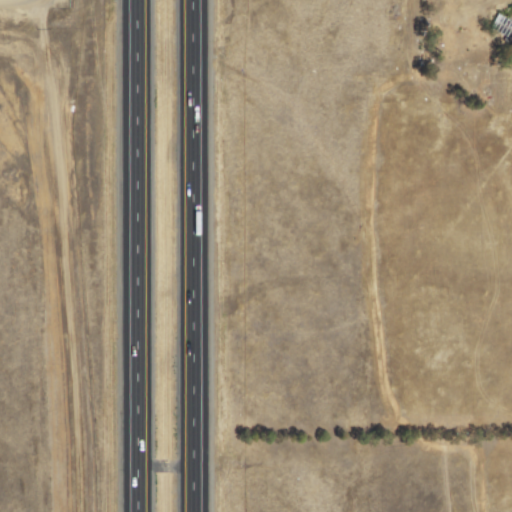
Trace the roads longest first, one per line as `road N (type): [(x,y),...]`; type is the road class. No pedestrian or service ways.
road 1 (motorway): [(200,511),(198,0)]
road 2 (motorway): [(131,0),(132,511)]
